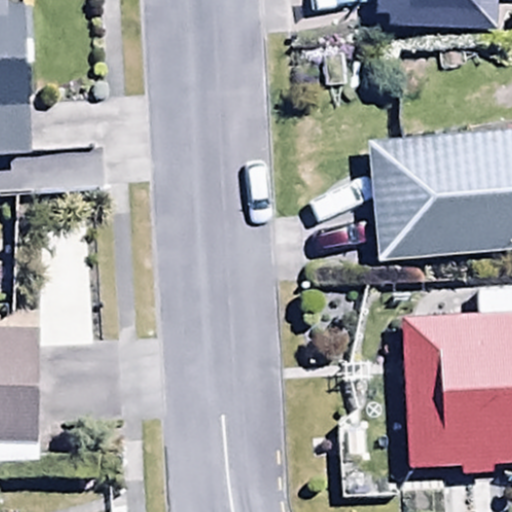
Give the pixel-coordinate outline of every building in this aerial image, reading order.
[(511,0),(376,0),(374,43),(497,49),(499,1),(511,1),(511,0)] [(0,168),(30,168),(27,17),(0,17),(0,168)] [(511,144),(366,157),(376,274),(511,262),(511,144)] [(511,302),(475,303),(476,326),(400,329),(405,481),(458,480),(458,488),(493,487),(493,478),(511,477),(511,302)] [(0,457),(33,459),(35,340),(0,338),(0,457)]
